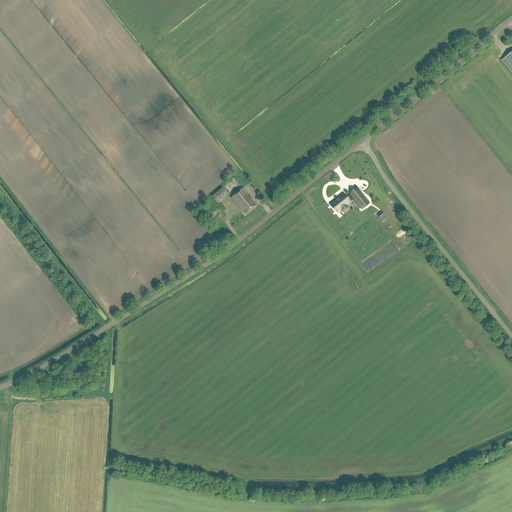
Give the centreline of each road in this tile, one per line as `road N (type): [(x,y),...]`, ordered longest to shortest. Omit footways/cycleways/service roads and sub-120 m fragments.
road 1 (unclassified): [(0,386),(206,264),(361,141)]
road 2 (unclassified): [(361,141),(511,335)]
road 3 (unclassified): [(361,141),(511,18)]
